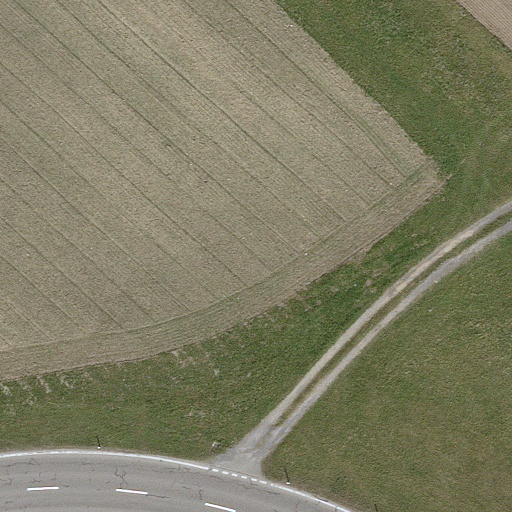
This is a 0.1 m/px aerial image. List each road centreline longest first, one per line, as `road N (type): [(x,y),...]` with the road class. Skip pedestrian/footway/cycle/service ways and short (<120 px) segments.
road 1 (track): [(211,505),(366,331),(445,261),(511,216)]
road 2 (secondary): [(0,493),(102,489),(235,511)]
